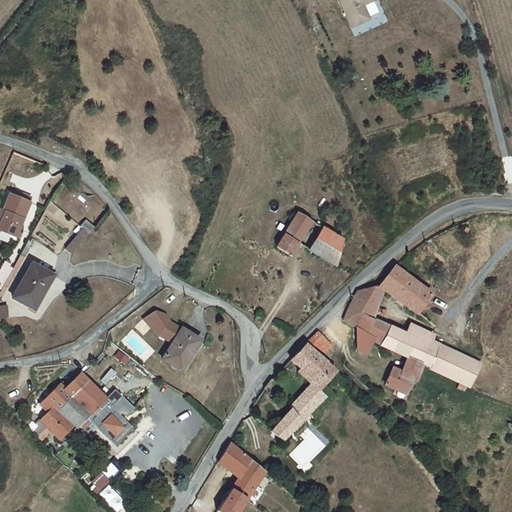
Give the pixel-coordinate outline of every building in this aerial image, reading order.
[(363,0),(337,0),(348,25),(365,17),(359,2),(363,0)] [(0,228),(15,236),(32,200),(14,190),(4,212),(0,210),(0,228)] [(288,255),(297,242),(293,240),(299,232),(302,234),(311,220),(310,219),(297,212),(274,246),(288,255)] [(87,233),(92,227),(84,220),(79,226),(87,233)] [(307,248),(335,264),(342,238),(321,226),(307,248)] [(42,284),(48,274),(30,264),(12,297),(32,309),(45,287),(42,284)] [(415,311),(428,291),(392,264),(376,284),(383,289),(415,311)] [(345,306),(341,317),(352,324),(365,331),(371,316),(383,289),(376,284),(357,288),(353,292),(351,294),(345,306)] [(173,340),(180,328),(175,307),(166,304),(153,312),(157,314),(163,324),(163,326),(173,340)] [(403,331),(371,316),(365,331),(372,335),(371,340),(405,355),(420,361),(464,381),(472,362),(427,343),(429,338),(405,328),(403,331)] [(362,352),(371,340),(372,335),(365,331),(352,324),(353,347),(362,352)] [(182,360),(185,361),(199,340),(180,328),(173,340),(162,358),(177,368),(182,360)] [(306,339),(315,348),(326,338),(317,330),(306,339)] [(309,382),(318,390),(332,370),(328,366),(303,342),(288,358),(307,373),(304,377),(309,382)] [(413,378),(420,361),(405,355),(399,372),(390,368),(383,383),(393,388),(395,385),(404,389),(410,377),(413,378)] [(66,388),(65,389),(73,398),(89,381),(83,374),(81,372),(66,388)] [(50,431),(51,431),(60,439),(74,426),(77,428),(107,398),(89,381),(73,398),(59,412),(64,417),(50,431)] [(324,396),(318,390),(309,382),(289,406),(291,408),(300,420),(324,396)] [(65,389),(66,388),(62,384),(41,404),(49,412),(53,407),(59,412),(73,398),(65,389)] [(131,426),(124,418),(134,408),(116,390),(88,418),(113,443),(131,426)] [(64,417),(59,412),(53,407),(49,412),(37,425),(39,428),(33,434),(40,441),(51,431),(50,431),(64,417)] [(280,439),(300,420),(291,408),(288,410),(269,429),(280,439)] [(38,417),(30,409),(19,419),(28,429),(38,417)] [(238,476),(240,473),(249,459),(229,441),(217,460),(238,476)] [(262,470),(249,459),(240,473),(254,483),(262,470)] [(254,483),(240,473),(238,476),(232,486),(246,496),(254,483)] [(98,494),(116,511),(117,511),(127,503),(108,484),(98,494)] [(216,510),(219,511),(236,511),(246,496),(232,486),(216,510)]
